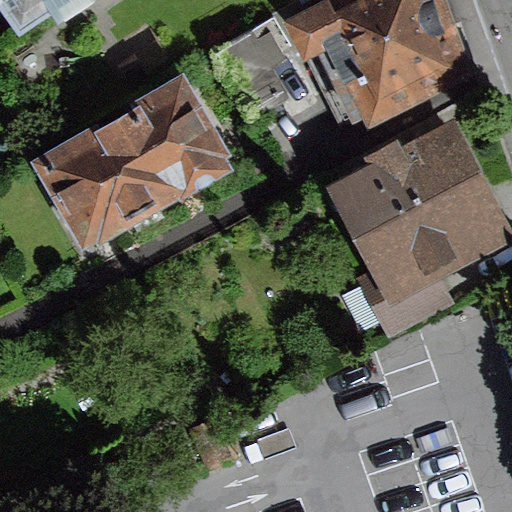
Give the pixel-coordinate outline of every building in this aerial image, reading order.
[(79,0),(1,0),(20,26),(53,3),(60,13),(79,0)] [(369,117),(445,76),(440,66),(470,50),(451,0),(291,0),(280,6),(342,119),(364,107),(369,117)] [(295,49),(273,11),(212,47),(245,103),(283,81),(272,62),(295,49)] [(182,62),(30,151),(85,244),(237,154),(182,62)] [(511,210),(458,110),(331,179),(379,268),(358,279),(393,343),(462,305),(445,273),(511,237),(511,210)] [(214,414),(187,426),(203,463),(230,451),(214,414)]
